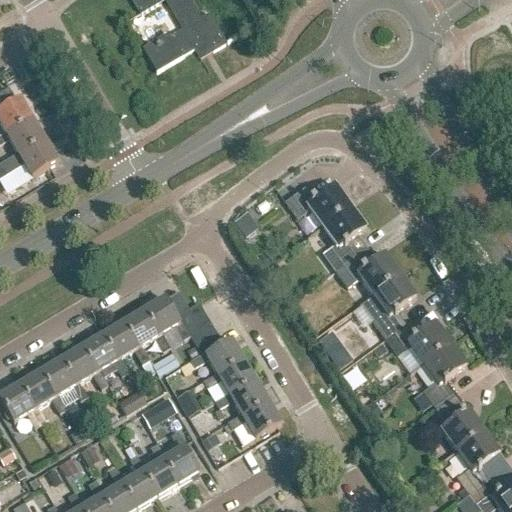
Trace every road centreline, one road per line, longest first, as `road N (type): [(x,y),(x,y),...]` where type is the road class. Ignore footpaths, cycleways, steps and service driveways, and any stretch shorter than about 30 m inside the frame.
road 1 (residential): [(511,379),(413,215),(344,144),(306,146),(213,216),(205,238)]
road 2 (residential): [(0,362),(205,238)]
road 3 (residential): [(326,444),(205,238)]
road 4 (secondary): [(389,81),(511,273)]
road 5 (secondary): [(511,228),(415,61)]
road 6 (unclassified): [(142,185),(51,31)]
road 7 (tertiary): [(208,143),(362,78)]
road 8 (tertiary): [(0,271),(142,185)]
road 9 (tertiary): [(339,49),(208,143)]
road 10 (residential): [(217,511),(326,444)]
